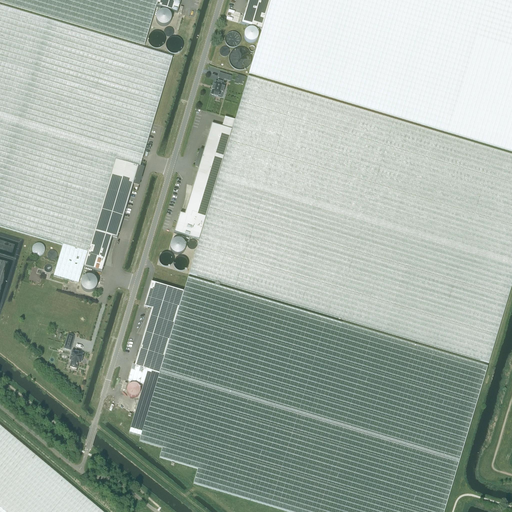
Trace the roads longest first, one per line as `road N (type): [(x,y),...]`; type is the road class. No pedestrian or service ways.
road 1 (unclassified): [(94,424),(220,0)]
road 2 (unknown): [(157,511),(0,378)]
road 3 (unknown): [(171,166),(144,173),(110,268),(118,282),(135,286)]
